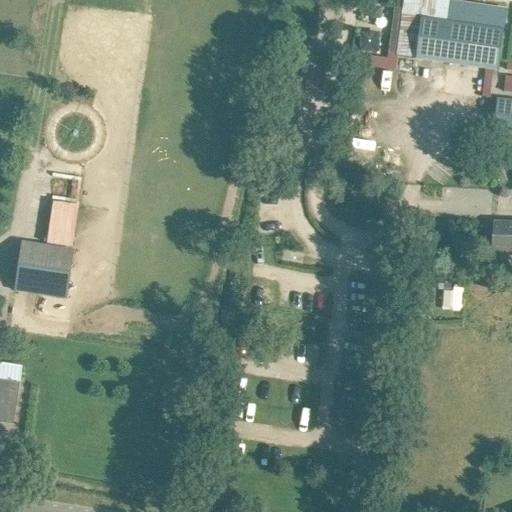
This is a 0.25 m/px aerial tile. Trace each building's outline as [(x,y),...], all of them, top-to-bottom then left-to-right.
[(440,0),(403,0),(397,56),(416,59),(497,70),(500,50),(502,30),(505,9),(440,0)] [(511,103),(497,102),(493,134),(511,135),(511,103)] [(492,255),(511,255),(511,223),(493,222),(492,255)] [(15,292),(65,299),(73,251),(23,243),(15,292)] [(0,421),(15,424),(21,383),(0,379),(0,421)]
